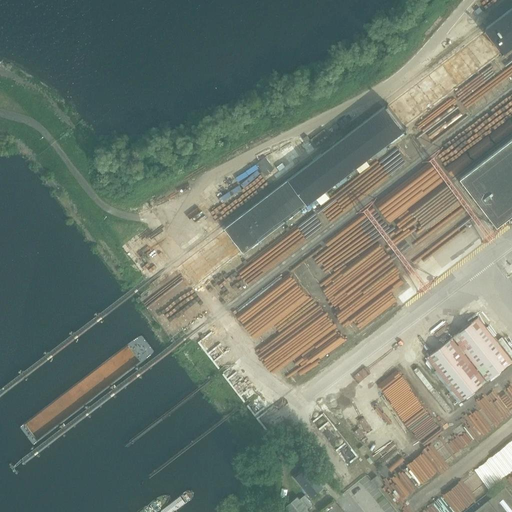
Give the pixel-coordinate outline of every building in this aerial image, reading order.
[(503,54),(511,46),(511,7),(484,29),(503,54)] [(289,179),(226,227),(245,252),(308,203),(317,197),(322,203),(330,197),(325,191),(349,172),(356,167),(360,173),(369,165),(365,160),(406,128),(388,103),(289,179)] [(316,148),(330,137),(324,129),(310,140),(316,148)] [(511,138),(461,178),(498,226),(511,214),(511,138)] [(302,139),(282,154),(291,166),(311,151),(302,139)] [(150,234),(163,252),(170,248),(156,229),(150,234)] [(281,286),(248,307),(255,318),(267,310),(276,323),(301,306),(288,287),(283,290),(281,286)] [(488,381),(511,361),(511,360),(478,317),(453,336),(488,381)] [(461,401),(486,382),(452,338),(427,357),(461,401)] [(507,423),(511,418),(511,386),(499,396),(511,412),(508,415),(499,416),(500,420),(495,423),(489,424),(490,429),(478,429),(479,437),(473,437),(473,443),(476,447),(479,446),(492,436),(491,433),(499,433),(498,428),(505,423),(507,423)] [(366,406),(352,419),(374,445),(388,461),(406,446),(377,411),(373,414),(366,406)] [(427,440),(430,438),(426,431),(428,430),(423,422),(432,417),(430,415),(420,421),(424,427),(420,429),(427,440)] [(412,433),(419,446),(424,443),(417,430),(412,433)] [(311,497),(323,487),(307,468),(295,478),(311,497)] [(378,488),(383,485),(376,477),(372,480),(378,488)] [(432,511),(463,511),(476,501),(463,486),(453,494),(452,492),(431,511),(432,511)] [(511,511),(511,496),(505,487),(473,511),(511,511)] [(300,499),(298,496),(285,507),(288,511),(309,511),(310,511),(307,508),(312,505),(304,495),(300,499)]
